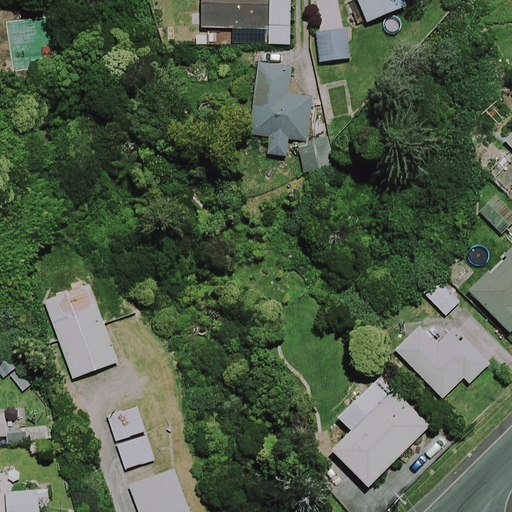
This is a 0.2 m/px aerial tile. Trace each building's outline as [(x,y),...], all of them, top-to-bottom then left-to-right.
[(288,48),(289,0),(200,0),(199,30),(267,32),(267,47),(288,48)] [(405,7),(402,0),(355,0),(357,3),(346,8),(355,30),(405,7)] [(348,61),(344,33),(315,36),(319,65),(348,61)] [(290,69),(253,67),(248,138),(268,139),(267,156),(285,157),(286,143),(306,144),(309,100),(288,98),(290,69)] [(511,135),(503,144),(511,153),(511,135)] [(511,223),(511,215),(494,198),(478,215),(500,236),(511,223)] [(511,252),(469,295),(511,338),(511,252)] [(458,304),(435,282),(421,295),(444,318),(458,304)] [(117,365),(89,287),(44,304),(72,381),(117,365)] [(435,348),(417,330),(394,353),(441,400),(462,379),(468,385),(488,366),(453,331),(435,348)] [(10,358),(0,366),(0,369),(22,396),(33,387),(10,358)] [(426,430),(377,380),(337,420),(351,434),(331,453),(367,489),(426,430)] [(0,417),(0,438),(4,438),(4,447),(44,445),(43,428),(26,429),(25,408),(1,410),(1,417),(0,417)] [(152,462),(134,409),(105,418),(122,472),(152,462)] [(187,511),(172,471),(127,488),(136,511),(187,511)] [(13,511),(37,511),(37,502),(49,502),(49,490),(14,489),(13,511)]
